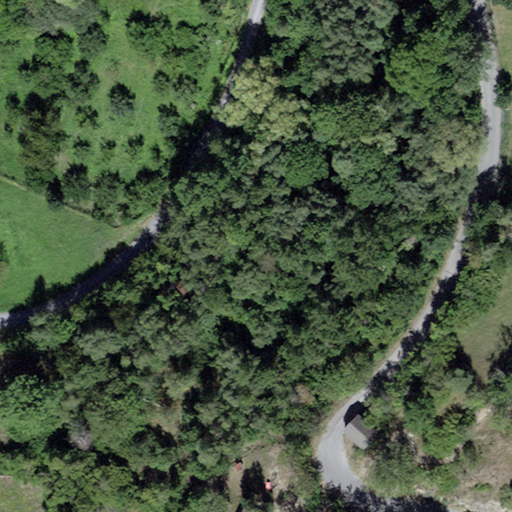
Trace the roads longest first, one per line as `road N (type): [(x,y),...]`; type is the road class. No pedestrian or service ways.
road 1 (unclassified): [(471,0),(489,82),(478,203),(429,314),(340,423),(331,451),(331,465),(356,493),(418,511)]
road 2 (unclassified): [(263,0),(215,139),(154,242),(106,287),(35,323),(0,323)]
